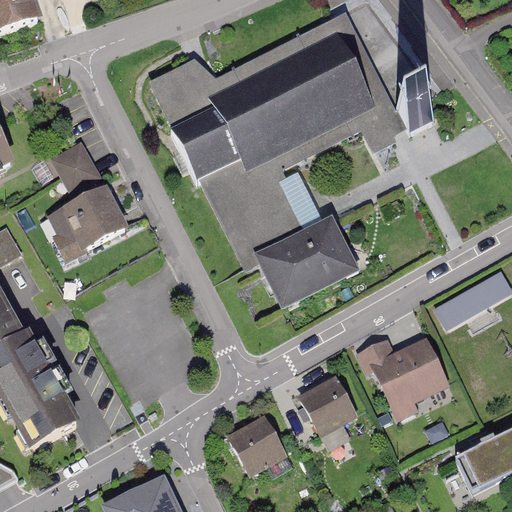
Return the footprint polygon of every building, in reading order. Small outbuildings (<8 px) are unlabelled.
[(0,0),(0,39),(38,27),(29,0),(0,0)] [(178,134),(172,137),(198,188),(204,185),(248,271),(261,265),(298,245),(272,193),(284,186),(278,174),(364,130),(376,153),(393,145),(333,29),(284,54),(282,51),(253,66),(255,69),(206,94),(194,70),(156,90),(178,134)] [(383,79),(369,83),(375,106),(389,102),(383,79)] [(397,112),(411,139),(436,126),(422,99),(397,112)] [(0,142),(0,172),(12,166),(0,142)] [(82,149),(55,165),(73,195),(100,179),(82,149)] [(106,192),(50,220),(61,241),(56,244),(67,266),(88,255),(87,254),(127,234),(106,192)] [(298,245),(261,265),(285,311),(348,279),(338,259),(346,255),(332,228),(298,245)] [(508,293),(501,281),(441,315),(448,327),(508,293)] [(0,288),(0,402),(32,457),(82,427),(0,288)] [(375,373),(395,413),(447,388),(428,348),(395,364),(387,347),(362,359),(370,376),(375,373)] [(337,384),(302,403),(322,439),(357,419),(337,384)] [(266,424),(231,444),(251,479),(286,459),(266,424)] [(511,436),(460,463),(478,497),(511,479),(511,436)] [(0,492),(19,483),(16,476),(0,469),(0,492)] [(175,511),(164,487),(110,511),(175,511)]
